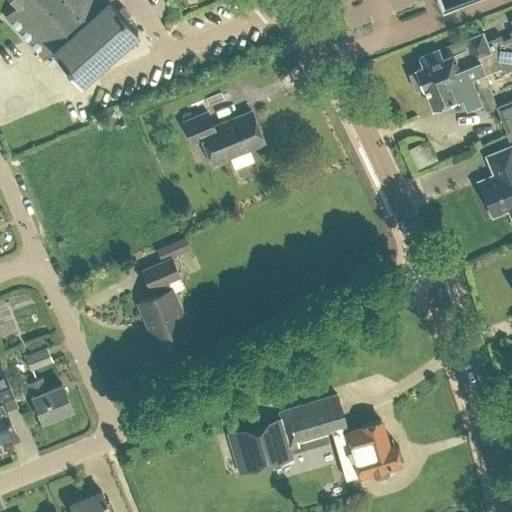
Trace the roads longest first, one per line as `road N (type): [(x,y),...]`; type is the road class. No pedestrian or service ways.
road 1 (unclassified): [(115,438),(428,273)]
road 2 (tertiary): [(428,273),(368,126),(283,0)]
road 3 (residential): [(115,438),(37,258)]
road 4 (tertiary): [(483,433),(428,273)]
road 5 (unclassified): [(0,484),(115,438)]
